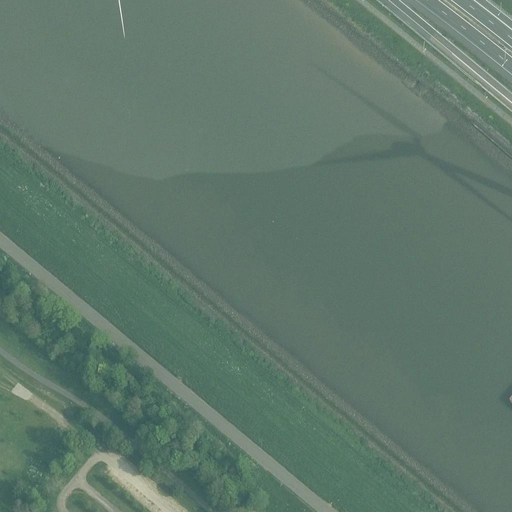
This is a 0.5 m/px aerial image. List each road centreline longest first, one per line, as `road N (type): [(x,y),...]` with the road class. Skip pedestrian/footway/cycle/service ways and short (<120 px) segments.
road 1 (unclassified): [(330,511),(0,241)]
road 2 (motorway): [(393,0),(511,97)]
